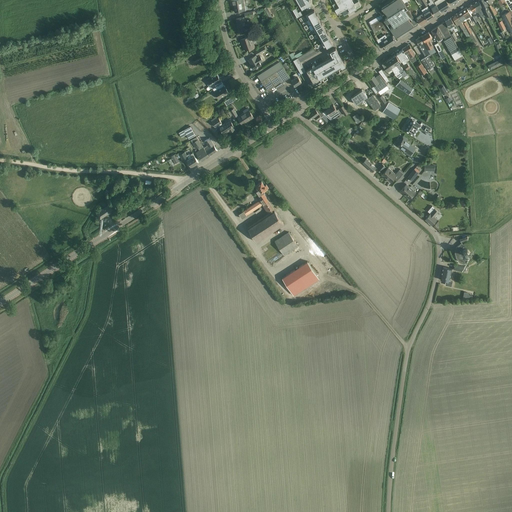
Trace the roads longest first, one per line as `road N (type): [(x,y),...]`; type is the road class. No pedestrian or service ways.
road 1 (unclassified): [(390,511),(409,354),(437,282),(440,239),(296,112)]
road 2 (tertiary): [(0,304),(274,126)]
road 3 (track): [(93,242),(87,311),(3,482),(5,511)]
road 4 (track): [(0,159),(188,181)]
road 5 (residential): [(274,126),(233,57),(219,0)]
road 6 (tertiary): [(359,70),(468,0)]
